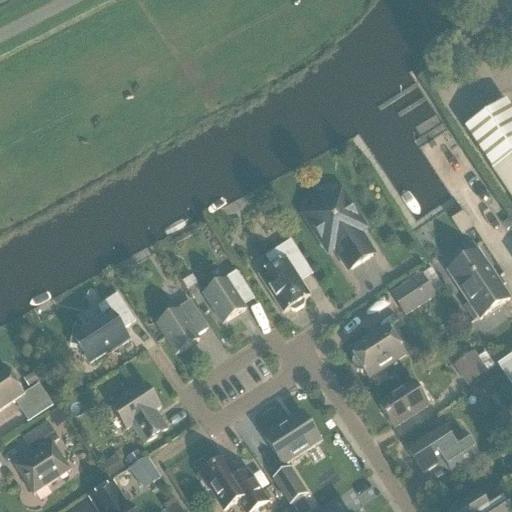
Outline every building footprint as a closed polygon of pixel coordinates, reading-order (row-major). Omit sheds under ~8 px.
[(511,200),(511,113),(505,104),(465,131),(511,200)] [(349,209),(341,196),(307,218),(311,225),(309,227),(322,247),(330,241),(351,272),(373,258),(358,236),(364,232),(356,219),(358,218),(351,208),(349,209)] [(503,226),(507,231),(511,228),(508,223),(503,226)] [(291,243),(266,259),(273,270),(259,279),(283,316),(290,311),(291,314),(296,314),(304,309),(305,304),(303,302),(310,298),(294,274),(306,267),(291,243)] [(510,302),(478,254),(448,274),(480,322),(510,302)] [(394,265),(397,280),(417,276),(414,261),(394,265)] [(224,282),(225,283),(204,297),(223,327),(245,312),(243,309),(254,301),(236,274),(224,282)] [(437,299),(421,276),(390,296),(406,319),(437,299)] [(122,333),(136,324),(118,296),(97,310),(103,319),(83,332),(74,330),(70,347),(79,349),(90,366),(113,351),(114,352),(129,343),(122,333)] [(197,339),(208,332),(189,303),(178,311),(179,313),(157,327),(176,357),(199,342),(197,339)] [(357,373),(361,374),(363,373),(367,379),(383,369),(384,371),(405,357),(387,329),(366,343),(367,345),(351,355),(355,361),(353,362),(352,366),(357,373)] [(478,360),(474,354),(454,368),(468,389),(488,375),(488,374),(495,369),(486,355),(478,360)] [(511,359),(497,369),(511,391),(511,359)] [(52,408),(46,398),(39,387),(23,397),(8,373),(0,378),(0,413),(15,403),(22,414),(28,424),(52,408)] [(40,381),(35,373),(23,381),(28,389),(40,381)] [(428,408),(413,385),(379,407),(394,431),(428,408)] [(145,387),(112,409),(127,432),(132,429),(144,447),(167,432),(155,414),(160,410),(145,387)] [(67,424),(59,411),(49,417),(57,430),(67,424)] [(283,469),(321,444),(302,415),(276,431),(275,430),(263,437),(283,469)] [(34,458),(16,470),(34,497),(70,473),(53,447),(59,443),(47,425),(23,441),(34,458)] [(408,453),(423,476),(442,464),(451,477),(479,459),(464,437),(453,444),(443,430),(408,453)] [(511,443),(506,433),(494,440),(500,449),(511,443)] [(138,453),(126,460),(133,469),(144,462),(138,453)] [(125,470),(117,458),(101,468),(109,480),(125,470)] [(162,481),(148,460),(130,471),(144,493),(162,481)] [(242,511),(256,511),(268,504),(252,479),(239,487),(224,463),(200,478),(210,493),(211,492),(223,511),(227,511),(238,505),(242,511)] [(308,498),(291,471),(272,482),(290,509),(308,498)] [(131,511),(127,505),(126,506),(113,486),(93,499),(100,511),(131,511)] [(448,511),(511,511),(503,497),(487,507),(477,494),(448,511)]
